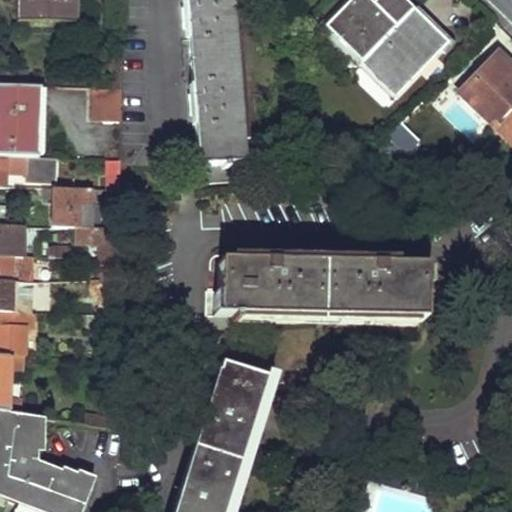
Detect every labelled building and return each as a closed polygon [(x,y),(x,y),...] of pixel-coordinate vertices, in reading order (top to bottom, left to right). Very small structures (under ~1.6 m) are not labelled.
[(18,0),(18,22),(78,23),(79,0),(18,0)] [(197,170),(199,179),(240,176),(239,158),(245,157),(231,0),(186,0),(200,169),(197,170)] [(347,0),(321,27),(355,60),(408,8),(400,0),(390,0),(390,1),(389,0),(375,0),(374,0),(347,0)] [(355,60),(392,96),(444,42),(408,8),(355,60)] [(112,51),(111,92),(124,92),(124,50),(112,51)] [(459,97),(490,130),(501,122),(511,108),(511,78),(494,61),(459,97)] [(0,68),(0,87),(15,88),(14,69),(0,68)] [(0,87),(0,158),(39,161),(41,90),(15,88),(0,87)] [(95,123),(123,126),(124,92),(111,92),(96,92),(95,123)] [(388,140),(399,151),(416,147),(440,122),(421,104),(388,140)] [(511,133),(511,108),(501,122),(511,133)] [(511,133),(501,122),(490,130),(511,151),(511,133)] [(0,187),(7,187),(8,172),(69,174),(69,163),(39,161),(0,158),(0,187)] [(103,190),(118,191),(120,162),(105,161),(103,190)] [(31,182),(31,189),(46,190),(52,191),(51,182),(31,182)] [(52,205),(51,229),(76,230),(92,230),(93,210),(90,210),(91,194),(52,191),(46,191),(46,204),(52,205)] [(91,194),(91,203),(109,204),(109,195),(91,194)] [(0,257),(24,257),(23,228),(7,227),(0,226),(0,257)] [(76,230),(75,248),(102,248),(101,260),(105,260),(120,260),(122,231),(92,230),(76,230)] [(50,248),(50,258),(72,259),(72,249),(50,248)] [(24,257),(0,257),(0,281),(14,282),(35,283),(33,258),(24,257)] [(105,260),(103,286),(120,286),(120,260),(105,260)] [(205,294),(205,356),(235,357),(235,322),(424,326),(423,271),(217,265),(216,294),(205,294)] [(0,313),(34,315),(34,302),(14,299),(14,282),(0,281),(0,313)] [(120,286),(103,286),(92,287),(92,300),(102,300),(102,303),(120,303),(120,286)] [(34,315),(0,313),(0,358),(26,360),(26,331),(33,331),(34,315)] [(102,317),(104,364),(118,364),(119,317),(102,317)] [(0,358),(0,415),(22,418),(23,401),(8,400),(10,372),(25,372),(26,360),(0,358)] [(173,511),(226,511),(265,382),(220,369),(173,511)] [(0,499),(35,511),(82,511),(93,482),(76,476),(74,479),(62,474),(60,476),(40,470),(41,420),(22,418),(0,415),(0,499)] [(369,479),(370,477),(382,480),(385,466),(362,460),(358,476),(369,479)] [(358,476),(351,501),(362,504),(369,479),(358,476)]
